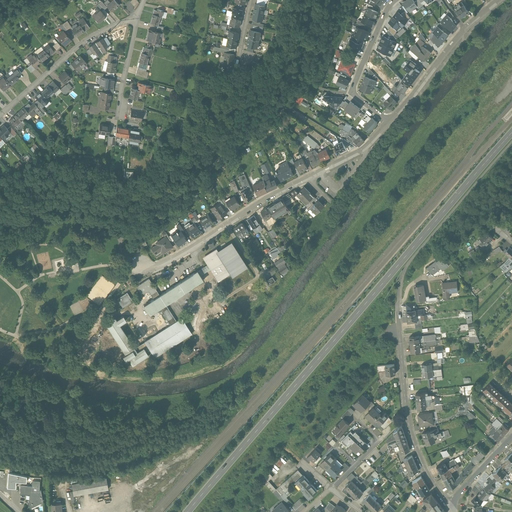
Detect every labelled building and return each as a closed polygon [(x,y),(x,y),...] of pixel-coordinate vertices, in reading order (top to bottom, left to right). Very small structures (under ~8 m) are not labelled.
[(104,4),(112,12),(119,5),(113,0),(112,0),(110,3),(107,1),(104,4)] [(408,0),(403,4),(409,12),(417,6),(414,3),(412,0),(408,0)] [(99,4),(98,3),(95,6),(99,10),(100,10),(101,11),(104,9),(99,4)] [(461,3),(455,7),(457,10),(454,11),(459,18),(461,17),(462,17),(463,17),(464,17),(465,17),(465,16),(465,15),(465,14),(468,12),(467,11),(468,11),(466,8),(465,8),(461,3)] [(264,6),(255,4),(254,12),(262,13),(263,9),(264,9),(264,6)] [(375,19),(378,13),(371,10),(367,8),(365,15),(375,19)] [(242,11),(233,9),(232,14),(233,14),(232,17),(241,19),(242,15),(241,15),(242,11)] [(93,16),(99,23),(106,17),(101,11),(100,10),(99,10),(98,12),(93,16)] [(262,13),(254,12),(252,19),(253,20),(260,21),(261,21),(261,17),(262,17),(263,14),(262,13)] [(405,12),(402,14),(401,15),(407,20),(409,18),(405,12)] [(401,28),(407,20),(401,15),(397,13),(389,23),(397,29),(399,26),(401,28)] [(150,24),(158,26),(160,17),(156,16),(152,15),(150,24)] [(371,27),(375,19),(365,15),(361,22),(361,23),(366,25),(371,27)] [(451,19),(446,15),(441,22),(446,26),(451,31),(456,26),(451,19)] [(241,19),(232,17),(231,21),(230,25),(239,27),(240,23),(241,23),(241,19)] [(71,27),(68,22),(67,21),(61,25),(66,30),(71,27)] [(72,30),(76,36),(89,28),(84,21),(79,24),(79,25),(72,30)] [(396,32),(391,27),(388,30),(393,36),(396,32)] [(441,30),(437,27),(432,32),(435,34),(443,41),(448,36),(441,30)] [(351,39),(360,43),(364,44),(369,33),(361,30),(356,28),(351,38),(351,39)] [(156,32),(149,30),(146,40),(160,43),(161,38),(159,38),(160,34),(162,34),(163,33),(156,32)] [(249,38),(250,38),(257,40),(258,36),(259,36),(260,33),(251,30),(250,34),(249,38)] [(57,38),(65,47),(71,41),(64,32),(63,32),(57,38)] [(238,33),(230,32),(229,36),(228,36),(228,39),(237,41),(238,33)] [(443,41),(435,34),(431,39),(434,41),(439,46),(443,41)] [(396,43),(382,37),(379,44),(393,50),(396,43)] [(106,38),(103,40),(102,39),(95,43),(96,44),(102,53),(106,50),(104,47),(110,43),(106,38)] [(257,40),(250,38),(249,41),(248,41),(247,46),(248,46),(254,47),(256,48),(257,43),(258,43),(258,40),(257,40)] [(360,44),(360,43),(351,39),(351,38),(350,38),(347,45),(361,51),(363,45),(360,44)] [(237,41),(228,39),(226,46),(236,48),(236,47),(235,47),(237,41)] [(430,53),(421,46),(424,42),(420,39),(415,44),(420,50),(428,56),(430,53)] [(95,43),(89,48),(90,49),(91,50),(93,54),(95,53),(97,56),(102,53),(96,44),(95,43)] [(393,50),(379,44),(376,50),(390,56),(393,50)] [(428,56),(420,50),(415,44),(414,45),(410,50),(418,56),(424,61),(428,56)] [(44,50),(36,56),(41,62),(54,53),(48,46),(43,49),(44,50)] [(143,47),(138,67),(146,69),(147,65),(146,65),(149,56),(150,56),(152,50),(149,49),(146,48),(143,47)] [(418,56),(410,50),(408,52),(415,59),(417,57),(417,58),(418,56)] [(232,62),(234,54),(228,53),(224,53),(224,57),(225,57),(224,60),(232,62)] [(36,56),(36,54),(33,57),(31,55),(27,58),(31,63),(30,63),(31,64),(34,68),(34,67),(41,62),(36,56)] [(117,58),(108,56),(107,62),(108,62),(106,71),(107,71),(114,73),(117,58)] [(75,69),(78,72),(86,64),(80,57),(71,64),(75,69)] [(354,65),(342,60),(339,67),(340,68),(339,72),(350,76),(353,70),(352,70),(352,68),(353,69),(354,65)] [(31,64),(27,68),(31,73),(36,69),(34,67),(34,68),(31,64)] [(402,81),(409,86),(419,72),(412,67),(402,81)] [(4,77),(11,85),(18,79),(16,77),(21,73),(18,69),(13,73),(10,76),(7,74),(4,77)] [(148,72),(137,69),(135,76),(147,79),(148,72)] [(64,84),(71,79),(65,72),(58,77),(64,84)] [(4,76),(0,78),(0,87),(3,91),(11,85),(4,77),(4,76)] [(365,77),(362,83),(373,87),(375,82),(365,77)] [(102,79),(100,79),(99,85),(101,85),(101,87),(113,88),(114,79),(105,78),(102,78),(102,79)] [(336,85),(345,89),(348,81),(345,80),(339,78),(336,85)] [(403,94),(409,86),(402,81),(401,80),(399,78),(391,89),(399,95),(401,92),(403,94)] [(138,87),(137,90),(139,90),(149,93),(149,92),(151,92),(152,88),(150,87),(151,86),(138,83),(137,87),(138,87)] [(370,94),(373,87),(362,83),(360,90),(370,94)] [(59,89),(55,85),(50,89),(54,92),(53,92),(54,93),(59,89)] [(41,92),(46,98),(53,92),(54,92),(50,89),(48,86),(41,92)] [(129,98),(137,100),(139,90),(137,90),(131,89),(129,98)] [(46,98),(41,92),(40,92),(35,97),(38,100),(43,106),(44,106),(49,101),(46,98)] [(112,94),(101,93),(100,99),(101,99),(100,109),(108,110),(109,99),(111,98),(112,94)] [(303,99),(297,95),(293,101),(299,105),(303,99)] [(322,100),(335,110),(336,108),(342,101),(342,99),(324,97),(322,100)] [(384,103),(390,109),(396,103),(390,97),(384,103)] [(43,106),(38,100),(36,102),(42,109),(44,107),(44,106),(43,106)] [(144,102),(133,100),(132,106),(138,107),(143,108),(144,102)] [(45,112),(42,109),(36,102),(35,102),(33,104),(43,114),(45,112)] [(344,110),(353,117),(358,112),(359,109),(350,102),(348,105),(344,110)] [(30,106),(28,104),(24,108),(29,114),(31,117),(37,112),(41,117),(43,115),(43,114),(33,104),(30,106)] [(24,108),(16,114),(22,120),(29,114),(24,108)] [(131,110),(129,120),(141,121),(142,111),(131,110)] [(22,120),(16,114),(9,121),(13,125),(15,127),(22,121),(22,120)] [(371,119),(366,114),(362,119),(365,122),(367,124),(371,119)] [(376,124),(377,123),(372,119),(371,119),(367,124),(365,122),(362,125),(364,127),(363,128),(368,132),(370,130),(371,131),(376,125),(376,124)] [(99,125),(98,133),(109,135),(110,126),(99,125)] [(4,126),(0,128),(0,136),(1,138),(2,139),(4,137),(5,138),(8,135),(7,134),(10,132),(7,130),(4,126)] [(7,130),(10,132),(13,136),(16,134),(10,127),(7,130)] [(129,129),(116,127),(115,137),(115,139),(127,141),(129,129)] [(133,129),(129,129),(127,141),(138,143),(139,139),(141,139),(141,134),(140,134),(140,130),(138,130),(138,129),(134,128),(133,129)] [(334,136),(329,133),(325,139),(329,142),(334,136)] [(317,144),(307,136),(303,141),(314,150),(319,147),(317,144)] [(359,136),(356,139),(361,144),(364,141),(360,137),(359,136)] [(358,147),(361,144),(356,139),(354,137),(353,139),(350,142),(351,142),(355,145),(356,144),(358,147)] [(334,146),(338,153),(346,149),(345,147),(346,147),(344,144),(343,145),(342,142),(334,146)] [(305,151),(300,143),(299,143),(298,143),(297,143),(297,144),(297,145),(296,146),(302,153),(303,153),(305,158),(308,157),(309,157),(305,151)] [(327,149),(318,154),(321,161),(321,162),(330,158),(328,154),(329,153),(328,152),(329,151),(328,148),(327,149)] [(316,151),(314,150),(311,151),(313,154),(309,157),(308,157),(313,166),(321,161),(318,154),(316,151)] [(302,159),(294,163),(299,172),(300,173),(303,171),(303,170),(303,171),(307,169),(303,160),(302,159)] [(289,167),(287,162),(279,166),(281,170),(277,172),(276,171),(275,172),(281,182),(289,177),(290,178),(294,175),(289,167)] [(267,163),(261,166),(265,174),(272,171),(267,163)] [(274,181),(270,183),(266,175),(262,177),(264,181),(266,185),(264,186),(267,192),(277,187),(274,181)] [(246,179),(243,181),(247,188),(248,190),(249,193),(252,192),(246,179)] [(229,183),(234,193),(238,191),(233,181),(229,183)] [(264,181),(260,182),(260,183),(253,186),(253,185),(253,186),(255,191),(258,196),(267,192),(264,186),(266,185),(264,181)] [(310,193),(307,190),(307,189),(306,190),(304,187),(300,191),(298,193),(296,194),(297,195),(297,194),(301,198),(301,199),(306,204),(314,196),(310,193)] [(240,191),(245,202),(252,198),(249,193),(248,190),(247,188),(240,191)] [(281,198),(282,198),(285,203),(292,199),(296,194),(298,193),(295,190),(289,193),(281,198)] [(226,202),(228,206),(231,210),(240,205),(237,201),(234,196),(226,202)] [(223,197),(220,199),(226,208),(228,206),(226,202),(223,197)] [(282,198),(268,208),(273,216),(273,217),(277,215),(278,216),(285,211),(286,213),(289,210),(285,203),(282,198)] [(313,210),(317,213),(324,207),(318,201),(311,207),(313,209),(313,210)] [(226,214),(219,203),(211,208),(218,219),(222,216),(222,217),(226,214)] [(273,216),(268,208),(264,210),(260,212),(263,217),(262,218),(265,221),(270,218),(270,217),(273,216)] [(213,223),(208,216),(200,221),(205,229),(205,228),(209,225),(209,226),(213,223)] [(255,232),(261,228),(254,216),(248,219),(250,223),(249,224),(251,227),(252,226),(255,232)] [(199,226),(198,224),(193,217),(191,218),(194,223),(197,227),(199,226)] [(197,227),(194,223),(191,226),(189,223),(184,226),(186,229),(192,238),(200,232),(197,227)] [(243,223),(234,228),(240,238),(248,232),(243,223)] [(179,230),(171,235),(174,240),(178,246),(183,243),(185,244),(187,242),(187,241),(182,233),(179,230)] [(487,231),(480,237),(486,243),(489,240),(492,236),(487,231)] [(169,237),(165,232),(162,234),(164,238),(165,237),(168,242),(171,240),(169,237)] [(164,238),(155,244),(156,244),(151,248),(155,254),(160,250),(163,254),(172,248),(171,246),(168,242),(165,237),(164,238)] [(135,243),(122,249),(125,257),(139,251),(135,243)] [(231,243),(218,252),(219,253),(215,256),(213,252),(204,258),(219,281),(231,273),(233,276),(247,267),(237,253),(231,243)] [(476,252),(472,245),(467,248),(467,249),(471,256),(476,252)] [(268,252),(271,258),(283,253),(280,246),(268,252)] [(511,249),(509,247),(507,249),(505,248),(503,250),(509,256),(511,253),(511,249)] [(493,249),(487,253),(490,257),(496,252),(493,249)] [(511,253),(509,256),(504,263),(500,265),(506,271),(511,265),(509,264),(511,260),(511,253)] [(281,257),(273,263),(282,275),(289,270),(284,264),(286,262),(281,257)] [(443,257),(437,262),(436,262),(435,263),(434,262),(428,267),(432,273),(431,274),(432,274),(439,269),(438,268),(441,267),(443,270),(449,266),(443,257)] [(198,271),(159,296),(149,279),(136,287),(142,296),(148,291),(153,300),(144,306),(150,315),(159,309),(170,326),(144,342),(145,343),(138,347),(139,349),(142,347),(148,355),(151,353),(155,358),(191,334),(187,327),(187,328),(185,326),(186,325),(181,319),(176,322),(165,305),(204,280),(198,271)] [(265,280),(268,285),(274,281),(271,277),(265,280)] [(447,283),(447,282),(442,283),(444,297),(449,297),(449,290),(451,290),(452,292),(457,291),(456,281),(449,282),(447,283)] [(423,285),(417,286),(415,286),(416,288),(415,289),(416,298),(425,297),(425,296),(423,285)] [(127,293),(117,300),(122,308),(132,302),(127,293)] [(135,349),(119,325),(126,321),(123,316),(116,321),(114,318),(105,323),(125,355),(123,356),(125,360),(128,359),(132,365),(148,355),(142,347),(139,349),(138,347),(135,349)] [(475,328),(468,329),(468,330),(469,337),(476,336),(475,328)] [(410,344),(411,353),(420,352),(420,350),(429,349),(429,348),(434,347),(436,347),(436,341),(419,343),(410,344)] [(394,364),(383,366),(383,371),(386,371),(386,375),(396,374),(394,364)] [(441,369),(438,370),(438,369),(432,370),(422,371),(422,378),(436,376),(437,380),(442,380),(441,369)] [(500,393),(489,383),(483,390),(494,400),(500,393)] [(462,386),(463,395),(468,394),(469,394),(475,388),(475,385),(462,386)] [(511,404),(500,393),(494,400),(505,411),(511,404)] [(366,407),(370,403),(370,402),(363,396),(354,404),(362,412),(366,407)] [(468,402),(472,405),(477,400),(473,397),(469,401),(468,402)] [(428,398),(416,400),(417,409),(426,408),(426,405),(429,405),(428,398)] [(370,412),(366,416),(372,422),(379,414),(381,412),(375,406),(370,412)] [(352,415),(348,411),(342,417),(344,419),(346,421),(352,415)] [(379,414),(372,422),(376,426),(377,425),(378,426),(377,427),(378,427),(389,417),(385,413),(382,416),(379,414)] [(426,425),(429,424),(433,424),(433,423),(431,413),(418,415),(419,427),(426,426),(426,425)] [(346,421),(344,419),(333,431),(336,433),(339,436),(343,432),(345,430),(345,429),(349,424),(346,421)] [(509,430),(503,424),(500,427),(497,424),(494,427),(503,435),(509,430)] [(394,433),(396,438),(404,435),(401,425),(394,433)] [(494,427),(494,426),(489,432),(491,434),(492,435),(494,437),(493,438),(495,439),(496,439),(498,441),(503,435),(494,427)] [(431,430),(426,432),(422,433),(423,438),(438,433),(437,429),(431,430)] [(394,433),(394,432),(385,441),(389,451),(391,449),(399,446),(396,438),(394,433)] [(438,433),(423,438),(426,444),(435,441),(434,439),(438,438),(438,437),(444,435),(443,432),(438,433)] [(351,435),(349,433),(346,437),(343,440),(346,443),(350,441),(352,443),(359,436),(357,435),(356,435),(356,434),(355,434),(353,435),(352,434),(351,435)] [(352,443),(349,446),(354,451),(356,453),(359,450),(361,452),(365,449),(364,448),(367,445),(365,443),(365,442),(359,436),(352,443)] [(332,447),(328,443),(324,447),(328,451),(332,447)] [(399,446),(391,449),(389,451),(390,453),(397,451),(397,452),(399,451),(399,450),(400,449),(401,453),(404,452),(405,453),(410,451),(407,443),(399,446)] [(349,446),(344,452),(349,457),(353,453),(353,452),(354,451),(349,446)] [(322,453),(317,448),(307,458),(310,461),(311,459),(314,462),(319,457),(322,453)] [(486,454),(482,450),(470,461),(471,462),(476,465),(483,457),(486,454)] [(330,454),(321,464),(327,470),(328,469),(334,463),(337,460),(330,454)] [(411,455),(406,457),(406,459),(404,460),(405,463),(407,467),(415,463),(411,455)] [(459,457),(455,459),(454,459),(450,461),(453,466),(457,463),(460,462),(459,457)] [(511,461),(508,457),(504,461),(506,463),(503,465),(505,467),(508,465),(510,467),(511,464),(511,461)] [(275,463),(279,468),(283,463),(279,459),(275,463)] [(445,462),(436,467),(440,473),(453,466),(450,461),(449,461),(450,462),(448,463),(449,464),(446,465),(445,462)] [(452,476),(444,481),(449,490),(457,486),(476,465),(471,462),(459,475),(460,476),(455,481),(452,476)] [(340,468),(334,463),(328,469),(333,474),(332,475),(335,477),(338,473),(338,474),(342,470),(340,468)] [(415,463),(407,467),(409,472),(410,474),(418,471),(415,463)] [(453,466),(440,473),(443,479),(451,475),(450,472),(451,471),(460,466),(460,465),(459,466),(457,463),(453,466)] [(349,468),(344,464),(340,468),(342,470),(345,473),(349,468)] [(503,465),(496,471),(502,477),(506,473),(503,469),(505,467),(503,465)] [(298,470),(276,490),(281,495),(295,483),(300,478),(300,479),(303,476),(298,470)] [(502,477),(496,471),(492,474),(495,478),(492,480),(495,482),(497,480),(498,480),(502,477)] [(27,477),(8,473),(7,488),(15,489),(16,482),(26,483),(27,477)] [(361,484),(352,474),(347,478),(351,482),(352,481),(358,487),(361,484)] [(300,478),(295,483),(299,489),(300,488),(304,493),(309,499),(314,494),(317,491),(303,476),(300,479),(300,478)] [(425,483),(421,476),(412,481),(416,488),(425,483)] [(276,490),(264,477),(261,480),(273,492),(276,490)] [(90,479),(70,480),(73,496),(108,490),(106,478),(91,481),(90,479)] [(490,482),(483,488),(489,493),(495,488),(493,484),(495,482),(492,480),(490,482)] [(39,482),(33,481),(32,487),(20,487),(20,491),(21,491),(21,495),(25,495),(26,494),(30,494),(30,501),(31,502),(29,503),(28,504),(30,507),(31,507),(41,502),(41,498),(40,491),(39,491),(39,482)] [(346,488),(351,494),(358,487),(352,481),(351,482),(346,488)] [(430,491),(425,483),(416,488),(421,496),(430,491)] [(351,494),(357,499),(363,493),(358,487),(351,494)] [(477,495),(477,496),(483,500),(486,496),(488,497),(490,495),(489,493),(483,488),(477,495)] [(281,495),(276,490),(273,492),(280,500),(283,497),(281,495)] [(436,501),(431,493),(423,499),(429,507),(430,505),(436,501)] [(364,501),(369,507),(376,500),(370,495),(364,501)] [(412,505),(417,501),(410,495),(406,500),(412,505)] [(483,500),(477,496),(477,495),(471,501),(475,504),(476,503),(478,506),(480,504),(483,500)] [(288,503),(283,497),(280,500),(282,503),(283,503),(285,505),(288,503)] [(299,499),(291,506),(295,510),(303,503),(299,499)] [(369,507),(374,511),(375,511),(381,506),(376,500),(369,507)] [(436,501),(430,505),(429,507),(432,511),(438,511),(443,509),(436,501)] [(331,511),(335,507),(329,502),(326,507),(330,511),(331,511)] [(285,505),(283,503),(282,503),(279,506),(278,505),(273,510),(273,511),(289,511),(290,511),(285,505)]
